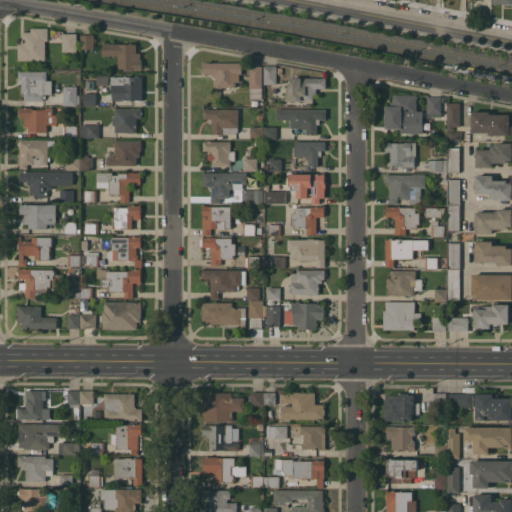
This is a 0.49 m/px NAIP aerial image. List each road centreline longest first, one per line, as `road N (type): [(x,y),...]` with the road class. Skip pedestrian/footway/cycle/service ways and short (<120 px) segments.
road 1 (residential): [(511,95),(0,1)]
road 2 (secondary): [(0,359),(511,361)]
road 3 (residential): [(173,29),(174,511)]
road 4 (residential): [(354,65),(355,511)]
road 5 (tertiary): [(511,35),(320,0)]
